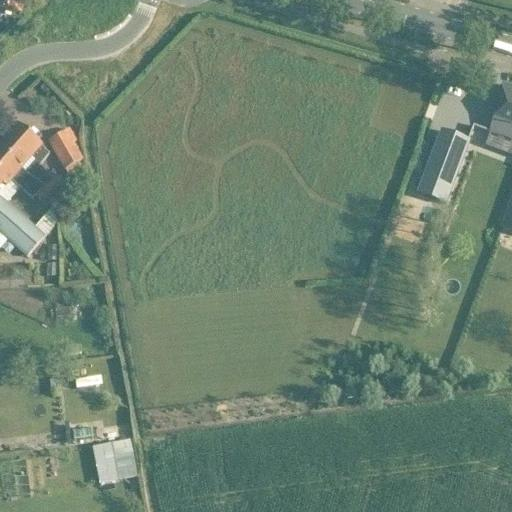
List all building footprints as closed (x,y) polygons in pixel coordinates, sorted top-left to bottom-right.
[(19,0),(0,0),(0,5),(9,15),(22,3),(19,0)] [(490,133),(511,141),(511,90),(502,87),(490,133)] [(18,126),(0,146),(0,153),(21,171),(21,172),(29,177),(28,178),(41,186),(50,178),(39,166),(32,159),(42,148),(18,126)] [(48,143),(73,186),(87,178),(79,164),(82,162),(66,133),(48,143)] [(441,133),(418,196),(445,206),(468,143),(441,133)] [(45,239),(5,205),(19,189),(32,201),(36,197),(45,208),(55,199),(44,186),(43,187),(41,186),(28,178),(29,177),(21,172),(21,171),(0,153),(0,250),(8,242),(27,259),(45,239)] [(50,178),(41,186),(43,187),(44,186),(55,199),(66,190),(54,175),(50,178)] [(511,200),(501,230),(511,233),(511,200)] [(128,443),(92,450),(99,487),(117,483),(112,459),(131,455),(128,443)]
